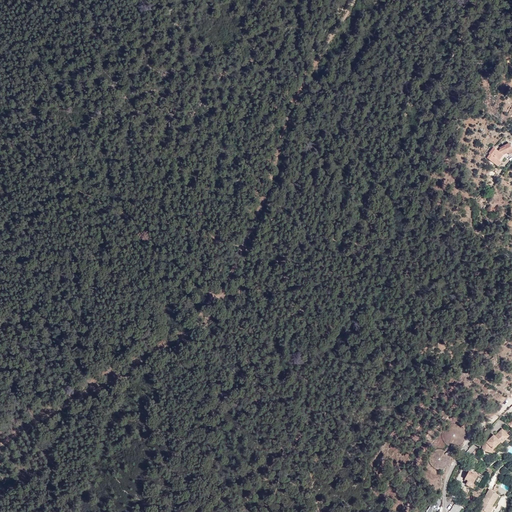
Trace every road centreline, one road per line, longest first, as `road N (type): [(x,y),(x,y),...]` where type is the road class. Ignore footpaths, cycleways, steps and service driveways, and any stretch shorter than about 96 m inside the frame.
road 1 (track): [(241,250),(300,92),(354,0)]
road 2 (residential): [(441,511),(468,445),(511,401)]
